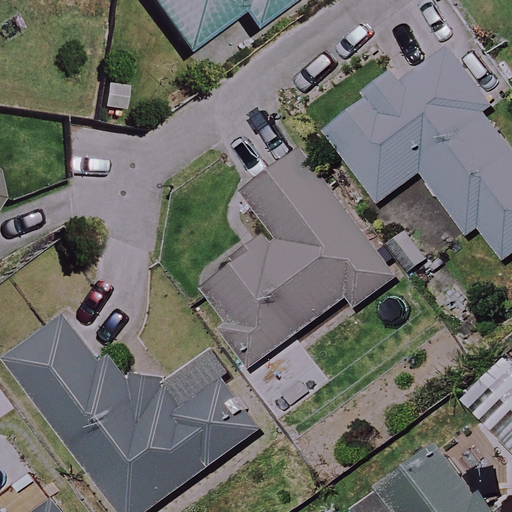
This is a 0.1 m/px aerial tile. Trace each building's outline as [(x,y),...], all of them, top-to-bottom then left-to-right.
[(145,0),(187,54),(241,12),(255,31),(295,0),(145,0)] [(498,109),(450,44),(330,133),(385,206),(427,175),(473,235),(484,227),(508,260),(511,257),(511,139),(492,113),(498,109)] [(225,328),(254,367),(292,339),(296,343),(356,298),(363,309),(401,280),(304,152),(248,194),(278,234),(207,287),(233,322),(225,328)] [(213,357),(163,394),(152,380),(145,385),(119,351),(104,362),(73,320),(15,364),(125,511),(148,511),(264,426),(213,357)] [(498,511),(450,449),(385,498),(395,511),(498,511)] [(46,511),(14,511),(0,492),(0,511),(71,511),(62,500),(46,511)]
